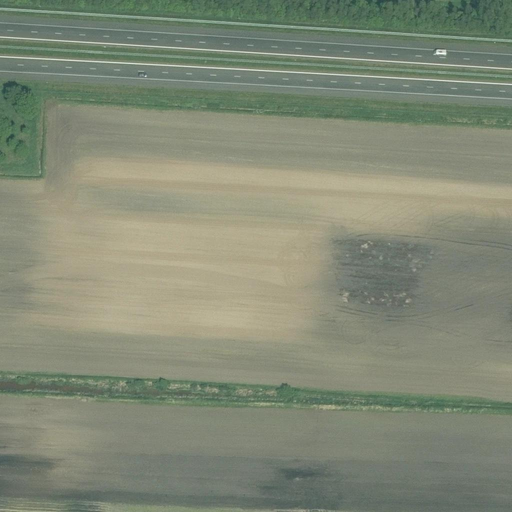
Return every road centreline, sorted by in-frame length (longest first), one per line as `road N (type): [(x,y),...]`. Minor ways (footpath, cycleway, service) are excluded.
road 1 (motorway): [(511,62),(0,31)]
road 2 (motorway): [(0,65),(511,93)]
